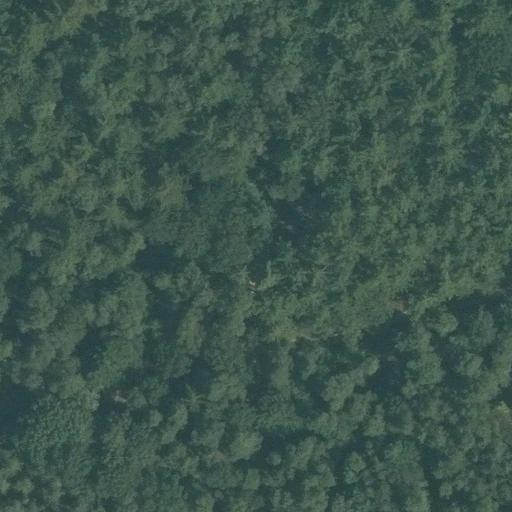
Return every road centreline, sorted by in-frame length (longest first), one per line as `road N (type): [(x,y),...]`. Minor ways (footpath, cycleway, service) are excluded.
road 1 (track): [(244,0),(254,511)]
road 2 (track): [(511,288),(217,356),(63,411)]
road 3 (track): [(189,511),(103,435),(0,370)]
